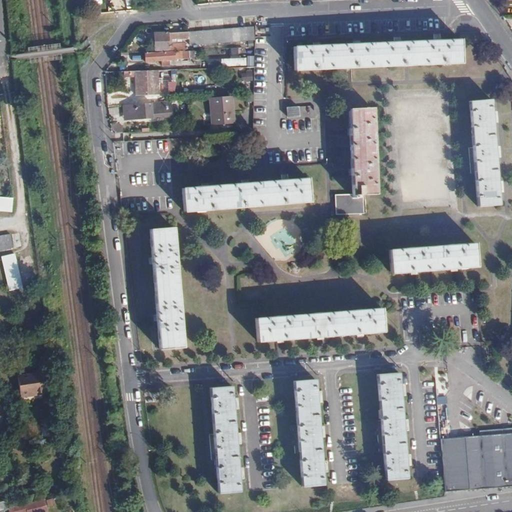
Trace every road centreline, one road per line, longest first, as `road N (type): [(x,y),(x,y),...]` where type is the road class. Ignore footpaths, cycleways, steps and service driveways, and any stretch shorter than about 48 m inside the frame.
road 1 (residential): [(132,381),(92,73),(136,17),(477,4)]
road 2 (residential): [(132,381),(451,360),(511,404)]
road 3 (residential): [(154,511),(132,381)]
